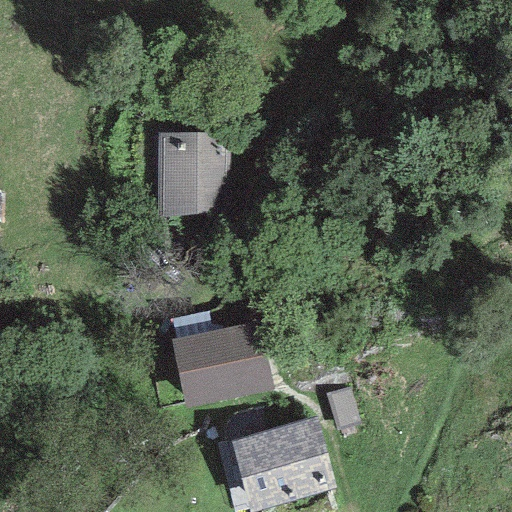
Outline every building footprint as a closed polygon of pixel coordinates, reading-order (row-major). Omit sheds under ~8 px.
[(228,132),(155,133),(157,219),(230,217),(228,132)] [(285,305),(268,309),(274,335),(291,331),(285,305)] [(171,318),(175,340),(212,334),(208,312),(171,318)] [(170,342),(184,410),(272,392),(258,324),(212,334),(175,340),(170,342)] [(349,388),(325,395),(336,432),(360,425),(349,388)] [(240,511),(247,510),(247,511),(253,511),(336,489),(316,417),(215,445),(233,511),(240,511)]
